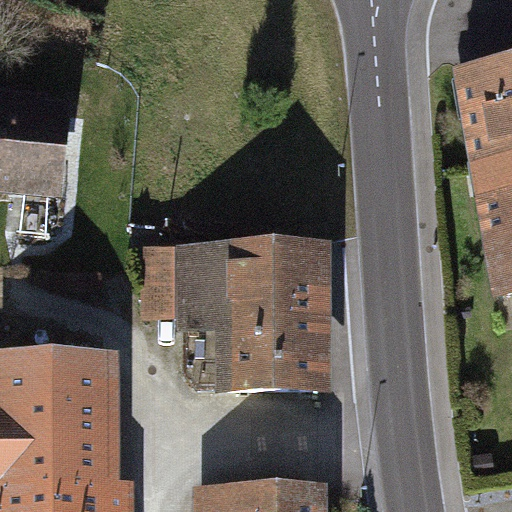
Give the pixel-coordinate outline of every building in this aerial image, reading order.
[(511,67),(451,78),(489,294),(511,290),(511,67)] [(14,94),(0,92),(0,189),(61,195),(69,111),(13,106),(14,94)] [(331,249),(185,252),(188,370),(200,392),(335,389),(331,249)] [(0,511),(113,511),(114,364),(0,364),(0,511)] [(327,511),(328,493),(203,493),(203,511),(327,511)]
